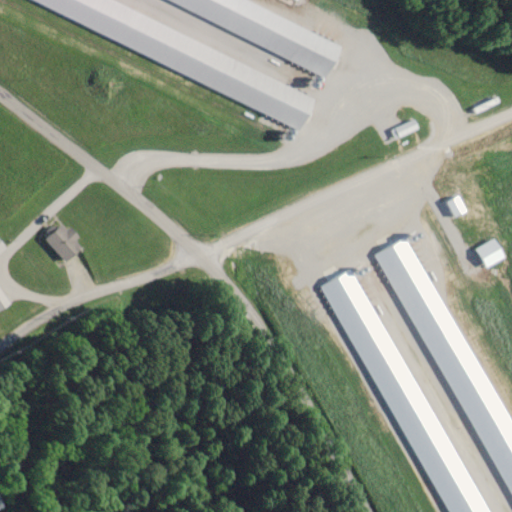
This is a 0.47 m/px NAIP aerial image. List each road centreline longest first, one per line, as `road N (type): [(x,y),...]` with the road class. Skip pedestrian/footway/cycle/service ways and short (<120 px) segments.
road 1 (residential): [(367,511),(230,284),(166,220),(0,90)]
road 2 (residential): [(200,253),(511,111)]
road 3 (residential): [(200,253),(69,301),(0,343)]
